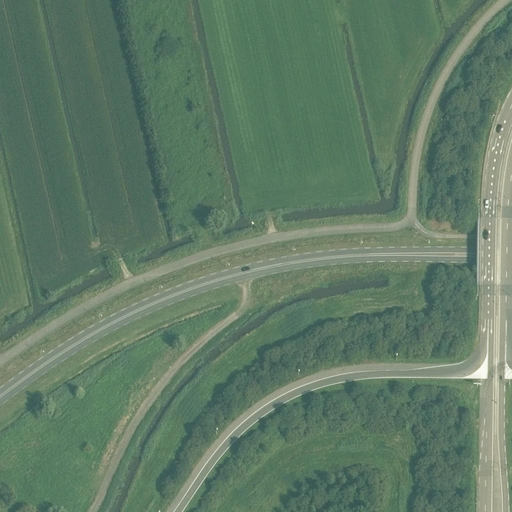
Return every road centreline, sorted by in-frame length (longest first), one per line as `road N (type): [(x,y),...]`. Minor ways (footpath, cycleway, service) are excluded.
road 1 (unclassified): [(0,362),(97,299),(176,264),(273,237),(409,219),(438,90),(504,0)]
road 2 (secondary): [(0,396),(125,316),(205,284),(296,262),(429,255)]
road 3 (motorway): [(488,318),(475,362),(459,370),(333,377),(264,407),(223,441),(173,511)]
road 4 (track): [(244,273),(246,305),(155,393),(92,511)]
road 5 (primary): [(511,105),(492,178),(488,318)]
road 6 (primary): [(488,318),(486,511)]
road 7 (primary): [(506,511),(506,320)]
road 8 (primary): [(506,320),(511,177)]
